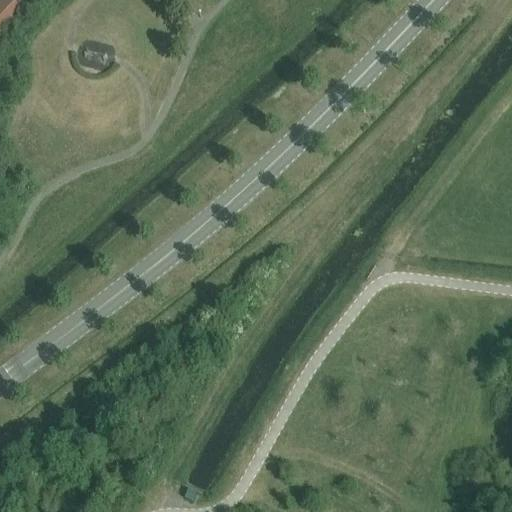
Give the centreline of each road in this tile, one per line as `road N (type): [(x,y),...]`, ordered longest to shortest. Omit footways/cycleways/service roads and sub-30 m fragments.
road 1 (secondary): [(0,384),(204,225),(431,0)]
road 2 (track): [(380,282),(389,257),(511,99)]
